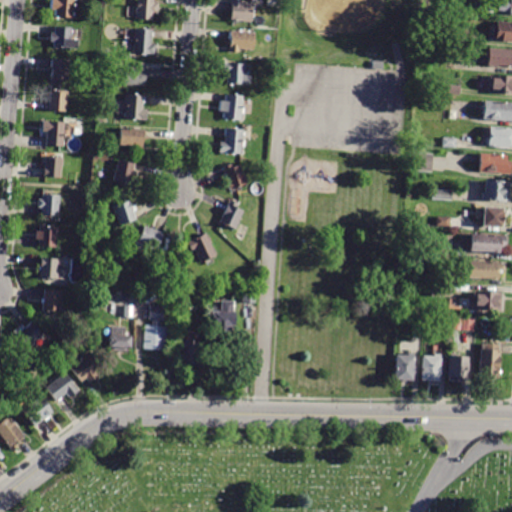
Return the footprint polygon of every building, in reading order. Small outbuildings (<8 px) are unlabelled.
[(72,0),(72,18),(55,18),(55,11),(50,11),(50,0),(72,0)] [(152,0),(152,3),(157,4),(157,14),(152,14),(151,21),(134,20),(134,0),(152,0)] [(231,0),(241,0),(240,3),(251,4),(250,21),(229,19),(231,0)] [(274,0),(239,411),(260,412),(383,414),(427,0),(274,0)] [(511,0),(511,15),(494,14),(495,4),(492,4),(492,0),(511,0)] [(511,42),(494,41),(495,22),(511,22),(511,42)] [(53,27),(71,28),(70,40),(77,40),(76,50),(52,48),(52,42),(49,42),(49,34),(53,34),(53,27)] [(151,44),(156,44),(155,55),(132,53),(134,29),(152,30),(151,44)] [(229,32),(253,33),(252,51),(238,50),(237,54),(228,53),(229,32)] [(463,41),(463,43),(449,42),(450,33),(463,34),(463,41)] [(487,49),(511,50),(511,67),(486,66),(487,49)] [(52,59),(68,60),(68,72),(70,72),(69,81),(51,80),(52,59)] [(144,77),(143,86),(125,85),(126,68),(136,69),(136,64),(145,65),(144,77)] [(223,64),(244,64),(244,74),(249,75),(249,86),(226,85),(226,72),(223,72),(223,64)] [(511,92),(489,92),(490,76),(511,77),(511,92)] [(459,95),(445,94),(446,84),(460,86),(459,95)] [(49,91),(67,92),(66,112),(48,112),(49,91)] [(142,109),(146,109),(145,120),(124,119),(126,94),(143,96),(142,109)] [(241,120),(222,118),(223,113),(218,112),(219,100),(224,101),(224,95),(242,96),(241,120)] [(483,103),(483,101),(508,102),(508,107),(511,107),(511,120),(482,119),(483,103)] [(47,138),(47,132),(42,132),(42,121),(64,123),(62,147),(46,146),(47,138)] [(511,148),(486,147),(488,127),(511,127),(511,148)] [(141,151),(132,150),(132,147),(118,146),(119,128),(143,130),(141,151)] [(242,130),(240,155),(219,153),(220,142),(223,143),(224,129),(242,130)] [(455,147),(455,149),(442,148),(443,137),(456,139),(455,147)] [(431,170),(431,173),(410,171),(411,153),(432,154),(431,170)] [(478,153),(505,154),(505,161),(510,161),(509,174),(477,173),(478,153)] [(45,156),(62,158),(60,178),(43,177),(45,156)] [(135,180),(130,179),(130,184),(113,181),(116,161),(133,164),(132,170),(136,171),(135,180)] [(221,167),(230,165),(231,168),(239,165),(243,178),(244,177),(246,186),(228,192),(225,184),(226,183),(221,167)] [(479,200),(480,193),(482,193),(483,180),(509,181),(508,201),(479,200)] [(431,190),(450,191),(450,200),(431,199),(431,190)] [(37,208),(37,199),(41,199),(42,194),(60,195),(59,205),(58,205),(57,216),(41,215),(41,208),(37,208)] [(235,206),(227,202),(226,205),(213,199),(205,216),(226,226),(235,206)] [(229,199),(238,203),(236,207),(244,211),(235,230),(218,223),(229,199)] [(112,206),(129,200),(135,220),(118,225),(112,206)] [(476,207),(501,209),(500,228),(480,227),(480,218),(475,218),(476,207)] [(449,226),(449,227),(435,226),(436,216),(450,217),(449,226)] [(38,240),(34,240),(35,231),(39,231),(39,226),(56,227),(55,248),(38,247),(38,240)] [(161,233),(155,250),(143,245),(140,255),(129,251),(133,242),(136,243),(142,226),(161,233)] [(193,251),(189,252),(185,242),(204,233),(215,256),(199,264),(193,251)] [(503,235),(503,246),(498,246),(498,252),(470,251),(471,234),(503,235)] [(58,259),(57,268),(65,268),(64,280),(40,279),(41,258),(58,259)] [(498,280),(468,277),(469,260),(503,262),(502,274),(499,274),(498,280)] [(165,284),(152,284),(153,270),(166,271),(165,284)] [(444,296),(444,297),(431,296),(432,282),(445,283),(444,296)] [(255,303),(242,303),(242,289),(256,289),(255,303)] [(43,293),(43,290),(60,291),(60,312),(42,311),(43,293)] [(475,309),(476,291),(502,293),(501,310),(475,309)] [(229,335),(209,334),(210,311),(218,312),(218,302),(230,302),(230,314),(231,317),(231,321),(229,323),(229,335)] [(165,350),(142,349),(143,326),(150,327),(151,321),(148,321),(149,307),(164,307),(163,321),(159,321),(159,326),(166,327),(165,350)] [(473,323),(473,331),(460,331),(461,317),(474,317),(473,323)] [(31,322),(43,335),(27,348),(13,332),(21,325),(24,328),(31,322)] [(130,348),(106,347),(106,334),(109,335),(109,327),(123,328),(123,335),(130,336),(130,348)] [(198,364),(178,363),(178,353),(182,354),(182,339),(186,339),(187,330),(196,331),(196,341),(200,341),(198,364)] [(498,378),(490,378),(489,384),(477,383),(480,349),(483,350),(484,343),(498,344),(497,351),(500,351),(498,378)] [(412,381),(394,380),(395,355),(406,356),(407,353),(413,353),(412,381)] [(438,382),(419,380),(421,355),(432,356),(432,353),(440,354),(438,382)] [(89,382),(85,378),(80,382),(70,369),(89,354),(99,367),(93,371),(97,376),(89,382)] [(463,357),(467,357),(466,381),(458,381),(458,377),(446,377),(447,356),(463,357)] [(55,402),(44,388),(63,373),(77,391),(68,398),(65,394),(55,402)] [(10,385),(6,380),(13,375),(16,379),(10,385)] [(19,410),(38,395),(51,411),(32,426),(19,410)] [(10,451),(0,437),(0,422),(8,416),(24,436),(16,442),(18,445),(10,451)]
